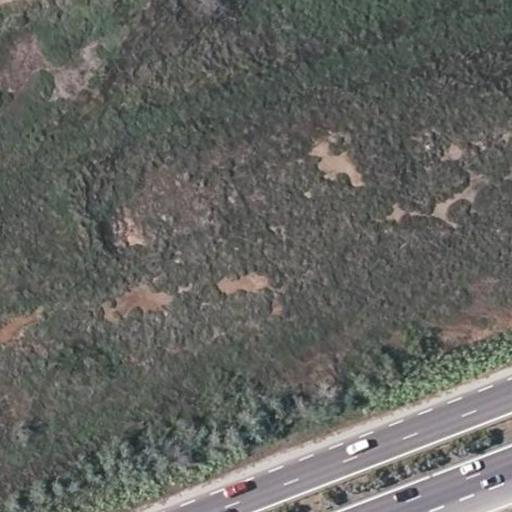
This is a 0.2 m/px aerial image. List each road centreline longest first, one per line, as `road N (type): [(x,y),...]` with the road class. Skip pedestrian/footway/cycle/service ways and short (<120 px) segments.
road 1 (trunk): [(511,398),(211,511)]
road 2 (trunk): [(383,511),(511,463)]
